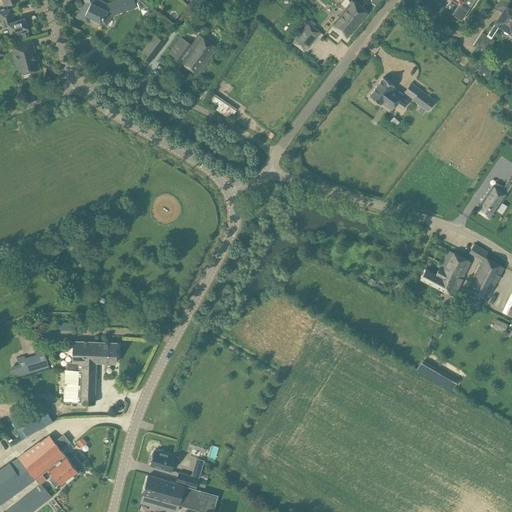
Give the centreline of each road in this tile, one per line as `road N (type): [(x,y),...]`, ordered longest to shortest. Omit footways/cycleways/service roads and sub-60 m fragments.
road 1 (unclassified): [(108,511),(167,352),(232,230),(227,190)]
road 2 (unclassified): [(511,260),(453,227),(266,168)]
road 3 (unclassified): [(275,156),(169,95),(106,80),(79,86)]
road 4 (unclassified): [(275,156),(389,0)]
road 5 (unclassified): [(227,190),(204,166),(125,121)]
